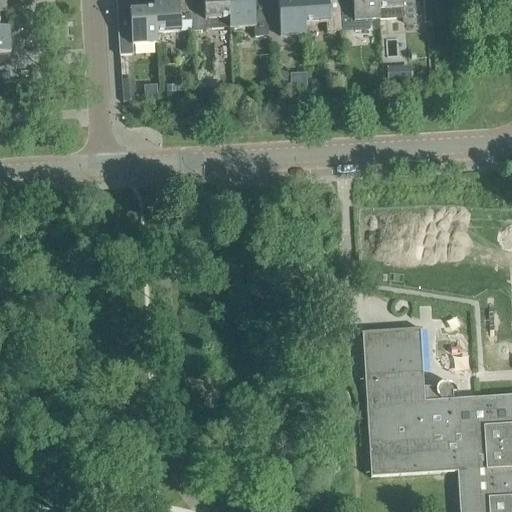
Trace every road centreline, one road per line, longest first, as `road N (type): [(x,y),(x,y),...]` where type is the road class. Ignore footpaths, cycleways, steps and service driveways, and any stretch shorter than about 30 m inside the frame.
road 1 (tertiary): [(101,167),(511,137)]
road 2 (residential): [(92,0),(101,167)]
